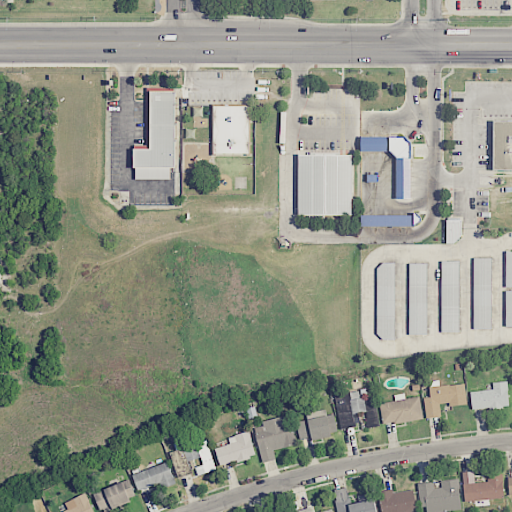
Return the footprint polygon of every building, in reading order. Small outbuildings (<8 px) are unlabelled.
[(146,89),(146,147),(134,147),(134,178),(175,178),(175,89),(146,89)] [(210,106),(210,153),(248,154),(248,106),(210,106)] [(511,120),(493,120),(493,170),(511,170),(511,120)] [(396,198),(409,199),(410,137),(361,137),(361,152),(397,152),(396,198)] [(298,215),(353,215),(353,153),(298,153),(298,215)] [(361,226),(417,226),(417,215),(361,215),(361,226)] [(461,218),(447,218),(447,242),(461,242),(461,218)] [(473,329),(491,329),(491,258),(473,258),(473,329)] [(459,332),(459,261),(441,261),(441,332),(459,332)] [(395,262),(377,262),(377,339),(395,339),(395,262)] [(427,263),(409,263),(409,334),(427,334),(427,263)] [(471,391),(472,409),(509,407),(507,381),(492,382),(493,390),(471,391)] [(467,403),(465,383),(429,388),(430,397),(424,398),(426,418),(441,416),(440,406),(467,403)] [(423,420),(420,398),(380,402),(383,424),(423,420)] [(331,436),(330,432),(336,431),(334,416),(297,420),(299,440),(331,436)] [(262,462),(276,459),(274,450),(294,446),(288,417),(254,424),(262,462)] [(220,465),(255,456),(249,432),(228,437),(230,444),(215,448),(220,465)] [(198,475),(216,471),(208,441),(171,450),(178,477),(191,474),(187,461),(201,458),(202,465),(196,467),(198,475)] [(174,482),(169,463),(132,473),(137,492),(174,482)] [(487,476),(487,482),(474,483),(473,471),(462,472),(465,502),(504,498),(502,474),(487,476)] [(422,511),(439,511),(461,510),(458,480),(437,482),(420,484),(422,511)] [(99,510),(135,499),(130,481),(94,491),(99,510)] [(334,489),(337,511),(376,511),(373,494),(358,496),(359,503),(350,504),(347,487),(334,489)] [(411,511),(416,511),(413,490),(393,493),(392,489),(378,491),(381,511),(411,511)] [(94,511),(85,493),(65,502),(68,509),(62,511),(94,511)]
